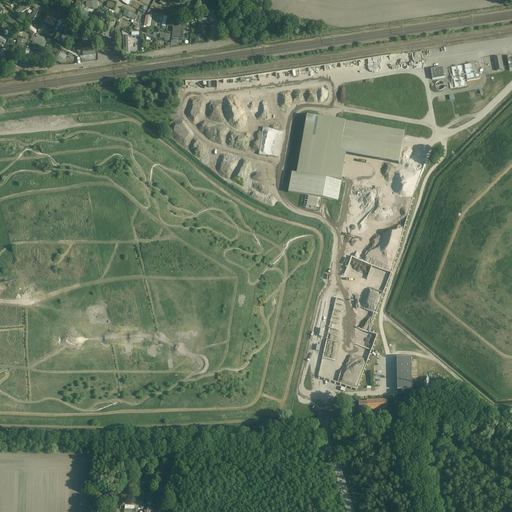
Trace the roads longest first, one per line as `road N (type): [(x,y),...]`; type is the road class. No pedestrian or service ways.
road 1 (track): [(0,133),(131,120),(243,204),(312,229),(326,244),(274,416),(147,427),(0,423)]
road 2 (track): [(511,415),(107,436),(0,433)]
